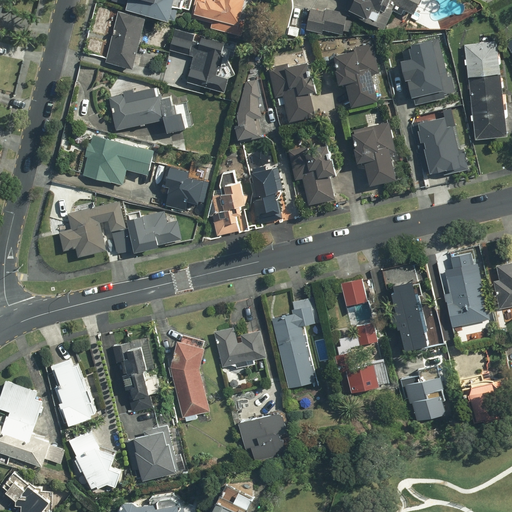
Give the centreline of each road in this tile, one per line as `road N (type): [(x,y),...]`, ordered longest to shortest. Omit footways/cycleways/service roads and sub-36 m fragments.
road 1 (residential): [(11,326),(511,202)]
road 2 (residential): [(69,0),(8,244),(11,326)]
